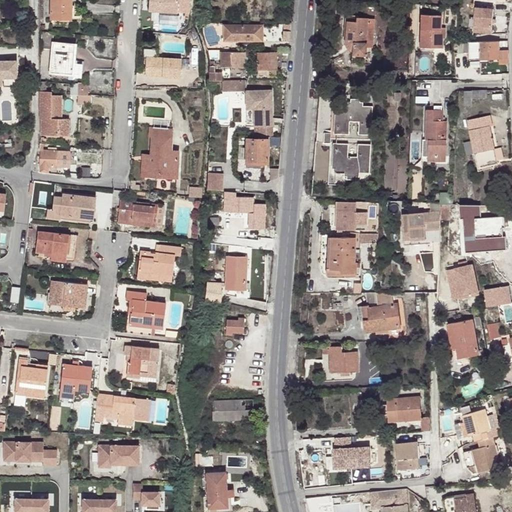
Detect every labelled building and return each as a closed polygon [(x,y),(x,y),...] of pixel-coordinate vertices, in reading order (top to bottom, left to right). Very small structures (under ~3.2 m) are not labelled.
[(81,20),(81,0),(59,0),(59,20),(81,20)] [(180,11),(180,0),(148,0),(148,9),(180,11)] [(358,14),(358,3),(342,2),(342,16),(357,17),(357,19),(347,19),(345,40),(346,43),(348,47),(352,49),(356,49),(359,48),(359,52),(371,52),(372,39),(369,38),(371,15),(358,14)] [(177,31),(177,12),(160,11),(159,31),(177,31)] [(472,29),(472,36),(491,36),(490,11),(472,11),(472,19),(472,29)] [(438,16),(417,15),(417,44),(428,44),(427,49),(439,49),(439,39),(442,39),(443,29),(438,28),(438,16)] [(289,41),(290,24),(283,23),(282,41),(289,41)] [(262,33),(261,25),(222,24),(222,39),(253,40),(254,32),(262,33)] [(508,58),(507,42),(457,44),(456,50),(471,50),(471,60),(498,59),(498,65),(508,64),(508,58)] [(75,74),(78,46),(53,43),(49,71),(75,74)] [(245,67),(245,52),(222,51),(222,60),(237,60),(236,67),(245,67)] [(276,69),(276,53),(257,53),(257,69),(276,69)] [(182,75),(183,57),(148,55),(147,73),(182,75)] [(317,68),(325,69),(326,59),(318,58),(317,68)] [(0,85),(2,85),(2,77),(17,76),(17,59),(0,60),(0,85)] [(219,72),(209,72),(211,80),(220,80),(219,72)] [(222,80),(222,89),(241,88),(240,79),(222,80)] [(45,90),(39,90),(39,132),(67,133),(67,117),(59,117),(59,93),(51,94),(51,93),(51,90),(45,90)] [(270,90),(243,91),(244,110),(251,110),(251,127),(270,126),(270,90)] [(486,99),(486,91),(462,91),(462,106),(471,106),(471,99),(486,99)] [(92,94),(82,93),(82,102),(92,103),(92,94)] [(336,96),(323,96),(320,145),(317,182),(329,184),(336,96)] [(444,112),(444,107),(436,107),(436,111),(429,111),(426,141),(429,141),(428,158),(446,159),(449,123),(445,123),(446,112),(444,112)] [(492,121),(491,111),(468,114),(471,140),(464,142),(466,154),(474,153),(476,163),(495,160),(495,157),(501,156),(500,143),(493,144),(490,122),(492,121)] [(374,142),(375,122),(367,121),(367,118),(367,115),(363,114),(353,114),(349,114),(348,116),(340,116),(338,139),(350,140),(352,127),(361,128),(359,141),(374,142)] [(160,165),(162,144),(163,122),(143,120),(142,129),(141,151),(140,164),(160,165)] [(266,163),(268,139),(246,138),(245,162),(260,162),(266,163)] [(169,145),(162,144),(160,165),(140,164),(141,151),(134,150),(133,170),(168,172),(169,145)] [(40,150),(40,172),(48,173),(48,166),(56,166),(56,150),(53,150),(53,146),(46,146),(46,150),(40,150)] [(362,171),(371,172),(373,150),(359,149),(358,161),(349,160),(350,148),(337,146),(335,171),(344,172),(344,176),(347,176),(358,178),(362,178),(362,174),(362,171)] [(223,189),(223,171),(207,171),(207,189),(223,189)] [(235,193),(207,191),(207,198),(224,199),(224,211),(231,212),(247,213),(248,198),(235,198),(235,193)] [(63,214),(95,217),(97,196),(63,193),(62,196),(55,196),(54,209),(63,209),(63,214)] [(159,223),(161,202),(121,198),(118,222),(131,223),(132,220),(159,223)] [(353,201),(334,200),(333,233),(337,233),(337,229),(352,229),(352,225),(361,225),(361,213),(353,212),(353,201)] [(169,203),(161,202),(159,223),(132,220),(131,223),(166,226),(169,203)] [(447,220),(448,203),(440,203),(439,220),(447,220)] [(48,208),(47,216),(62,218),(63,214),(63,209),(54,209),(48,208)] [(430,233),(429,211),(402,213),(403,235),(430,233)] [(503,227),(502,217),(475,218),(477,249),(504,248),(503,227)] [(74,255),(77,232),(38,229),(35,248),(39,248),(38,254),(64,256),(65,254),(74,255)] [(326,237),(325,269),(324,269),(324,276),(352,276),(353,268),(354,268),(355,249),(356,249),(357,246),(357,235),(349,235),(349,238),(326,237)] [(138,276),(152,277),(153,270),(174,272),(176,254),(182,255),(183,245),(160,242),(160,250),(141,249),(138,276)] [(245,289),(247,257),(227,256),(225,288),(245,289)] [(469,265),(445,270),(451,299),(476,293),(469,265)] [(153,270),(152,277),(173,279),(174,272),(153,270)] [(89,281),(58,278),(56,303),(86,306),(89,281)] [(222,292),(223,282),(210,281),(209,290),(213,291),(212,300),(223,302),(225,292),(222,292)] [(509,299),(507,282),(489,284),(491,301),(509,299)] [(132,320),(154,322),(166,323),(168,301),(148,300),(149,291),(128,289),(127,297),(131,298),(130,305),(135,305),(134,312),(132,311),(132,320)] [(380,293),(373,293),(363,293),(364,306),(358,307),(359,317),(361,330),(367,329),(395,325),(392,302),(381,304),(380,293)] [(130,305),(129,322),(154,325),(154,322),(132,320),(132,311),(134,312),(135,305),(130,305)] [(479,353),(471,317),(448,322),(454,358),(479,353)] [(246,334),(247,321),(240,321),(229,320),(228,332),(234,333),(246,334)] [(128,331),(153,334),(154,325),(129,322),(128,331)] [(499,337),(498,323),(489,324),(490,337),(499,337)] [(511,336),(508,338),(509,344),(502,346),(507,365),(511,363),(511,336)] [(131,361),(130,375),(129,378),(160,381),(161,373),(164,347),(128,344),(128,354),(135,355),(134,361),(131,361)] [(360,369),(359,351),(336,352),(335,348),(326,349),(327,372),(360,369)] [(50,362),(39,361),(30,360),(30,357),(21,356),(17,392),(30,393),(30,390),(48,392),(50,362)] [(62,388),(78,390),(78,387),(93,388),(95,363),(64,360),(62,388)] [(77,399),(78,390),(62,388),(61,397),(77,399)] [(121,392),(100,390),(97,419),(105,420),(106,415),(121,416),(122,411),(136,412),(135,417),(151,419),(153,395),(127,393),(121,392)] [(387,421),(417,419),(419,419),(418,395),(386,398),(387,421)] [(233,409),(233,399),(212,400),(213,420),(253,419),(253,409),(233,409)] [(253,399),(233,399),(233,409),(253,409),(253,399)] [(492,426),(486,406),(463,412),(465,420),(455,423),(459,435),(475,431),(477,437),(479,437),(481,443),(472,446),(477,462),(479,468),(502,462),(494,432),(493,433),(491,426),(492,426)] [(122,411),(121,416),(121,421),(135,422),(135,417),(136,412),(122,411)] [(420,430),(430,430),(430,416),(419,417),(420,430)] [(431,441),(430,430),(420,430),(411,431),(412,441),(407,441),(407,451),(407,468),(427,466),(426,440),(431,441)] [(367,434),(335,437),(335,447),(333,447),(334,467),(370,466),(369,446),(367,446),(367,434)] [(42,442),(3,443),(3,461),(42,461),(42,465),(56,465),(55,450),(42,450),(42,442)] [(137,444),(97,445),(98,467),(109,467),(109,463),(124,463),(124,460),(137,460),(137,444)] [(464,448),(469,464),(477,462),(472,446),(464,448)] [(227,506),(226,489),(224,472),(206,473),(207,508),(227,506)] [(141,483),(132,483),(132,499),(141,499),(141,502),(144,502),(144,508),(158,508),(158,491),(141,491),(141,483)] [(230,489),(226,489),(227,506),(207,508),(207,511),(232,510),(231,497),(233,496),(233,488),(230,489)] [(407,511),(406,488),(371,492),(373,511),(407,511)] [(477,511),(475,492),(467,493),(468,497),(456,499),(458,511),(455,511),(477,511)] [(47,511),(48,499),(14,499),(14,511),(47,511)] [(115,511),(115,499),(82,499),(81,511),(115,511)]
